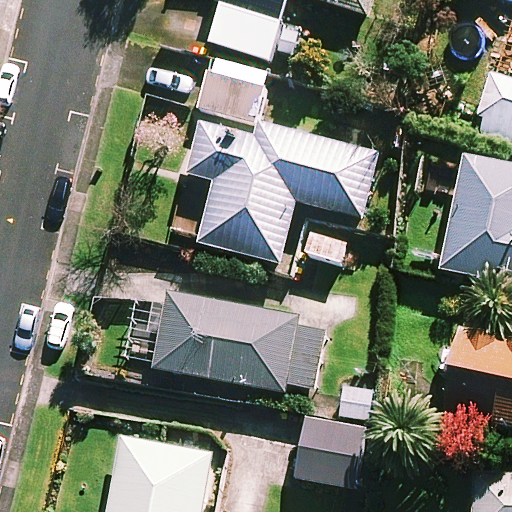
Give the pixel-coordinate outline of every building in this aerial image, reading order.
[(375,0),(214,0),(211,11),(202,41),(272,62),(290,0),(311,0),(370,18),(375,0)] [(269,75),(215,63),(204,113),(258,125),(269,75)] [(511,84),(495,80),(478,133),(511,143),(511,84)] [(258,140),(203,127),(191,178),(218,184),(203,247),(285,266),(299,205),(367,221),(382,157),(260,128),(258,140)] [(511,169),(470,159),(442,269),(511,286),(511,169)] [(354,247),(313,233),(305,257),(346,271),(354,247)] [(330,324),(171,297),(157,371),(316,399),(330,324)] [(511,340),(467,333),(452,424),(511,433),(511,340)] [(366,437),(308,428),(300,482),(358,490),(366,437)] [(205,511),(215,457),(125,440),(112,511),(205,511)] [(511,511),(511,476),(478,475),(475,511),(511,511)]
